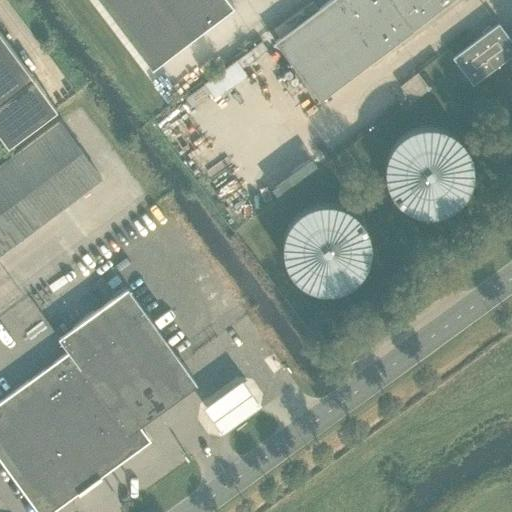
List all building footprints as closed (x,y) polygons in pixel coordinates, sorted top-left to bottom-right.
[(100,0),(149,65),(230,3),(227,0),(100,0)] [(450,0),(327,0),(273,42),(318,101),(450,0)] [(473,84),(511,54),(511,42),(499,25),(454,59),(473,84)] [(0,138),(5,145),(54,108),(0,35),(0,138)] [(0,162),(0,251),(98,178),(55,121),(0,162)] [(414,213),(425,216),(437,215),(448,212),(458,206),(466,197),(471,186),(474,175),(473,163),(469,152),(462,142),(453,134),(442,130),(431,128),(417,130),(405,135),(396,144),(389,155),(386,167),(386,178),(389,189),(395,199),(403,207),(414,213)] [(339,205),(328,203),(315,205),(303,210),(293,219),(286,231),(283,242),(283,253),(286,265),(292,275),(301,283),(311,288),(322,291),(334,291),(345,287),(355,281),(363,272),(368,262),(371,250),(370,238),(366,227),(359,217),(350,210),(339,205)] [(116,275),(107,282),(111,288),(121,281),(116,275)] [(195,384),(125,288),(57,337),(67,351),(0,399),(0,460),(37,511),(46,511),(147,439),(138,426),(195,384)]
